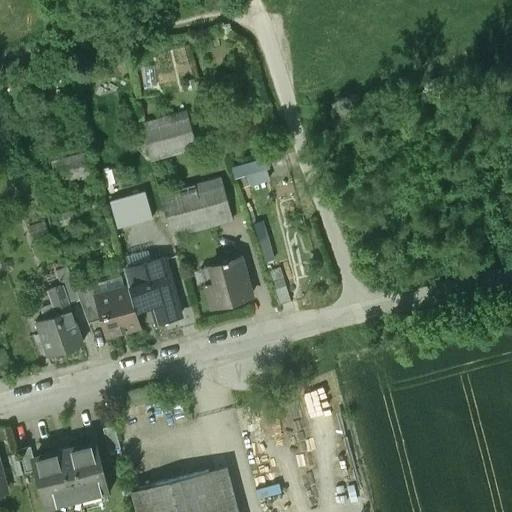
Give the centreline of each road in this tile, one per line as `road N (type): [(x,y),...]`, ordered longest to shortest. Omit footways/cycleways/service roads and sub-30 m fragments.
road 1 (track): [(511,270),(348,313),(244,0)]
road 2 (residential): [(0,410),(348,313)]
